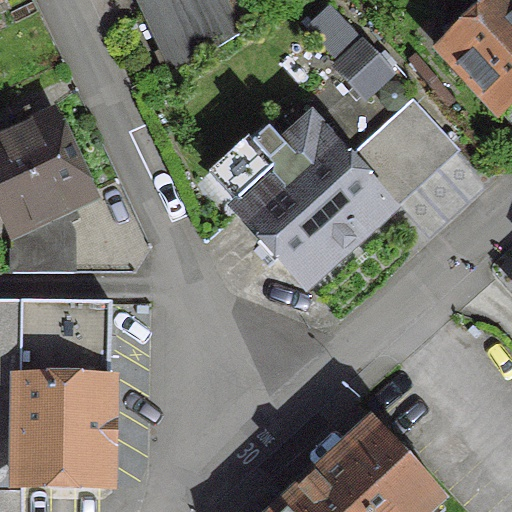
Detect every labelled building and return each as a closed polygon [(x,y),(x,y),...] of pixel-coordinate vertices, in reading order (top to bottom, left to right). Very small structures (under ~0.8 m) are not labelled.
[(132,0),(140,17),(173,0),(132,0)] [(139,18),(168,78),(251,25),(239,3),(223,10),(218,0),(173,0),(140,17),(139,18)] [(511,96),(511,8),(504,0),(496,0),(437,55),(492,115),(511,96)] [(359,48),(333,72),(359,99),(384,75),(359,48)] [(410,104),(349,162),(387,202),(448,144),(410,104)] [(58,204),(81,194),(43,111),(0,130),(0,210),(8,228),(8,266),(68,266),(68,226),(58,204)] [(305,129),(264,166),(275,177),(236,212),(303,286),(382,215),(305,129)] [(104,387),(106,306),(0,305),(0,511),(16,511),(16,498),(86,500),(87,487),(103,487),(106,387),(104,387)] [(425,511),(439,499),(371,425),(277,511),(425,511)]
